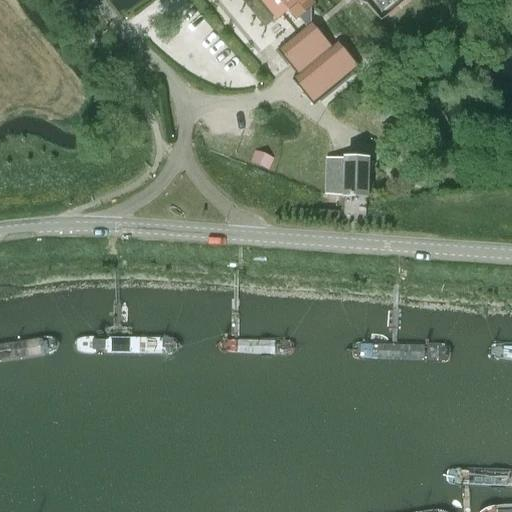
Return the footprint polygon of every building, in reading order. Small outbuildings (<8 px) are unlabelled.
[(261,0),(277,18),(286,10),(295,20),(313,5),(308,0),(261,0)] [(370,0),(380,12),(395,0),(370,0)] [(331,47),(311,22),(276,51),(297,75),(291,80),(313,106),(359,68),(337,42),(331,47)] [(367,161),(344,160),(326,159),(325,195),(342,197),(343,197),(366,198),(367,161)] [(0,361),(46,355),(59,346),(57,337),(48,334),(0,338),(0,361)] [(173,337),(168,335),(84,335),(77,336),(73,341),(73,347),(81,352),(168,353),(174,349),(178,344),(176,340),(173,337)] [(309,357),(314,350),(309,345),(300,342),(291,340),(200,341),(200,358),(299,360),(309,357)] [(446,347),(436,345),(357,342),(351,345),(349,351),(349,357),(354,361),(441,365),(447,361),(452,356),(450,351),(446,347)] [(511,349),(491,348),(482,355),(482,357),(492,363),(511,363),(511,349)] [(511,469),(453,468),(442,471),(439,475),(440,483),(448,488),(483,491),(511,489),(511,469)] [(511,511),(511,502),(510,502),(485,507),(480,511),(511,511)]
